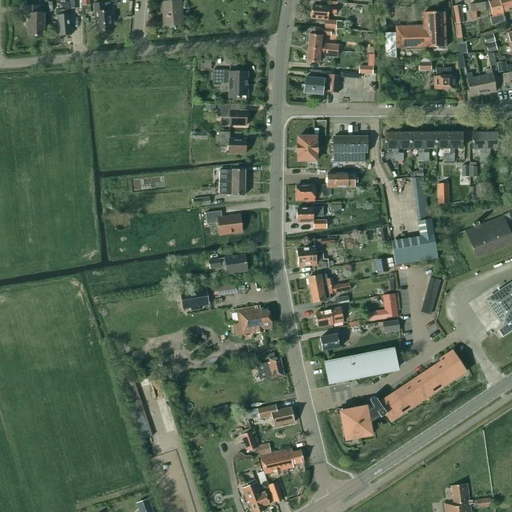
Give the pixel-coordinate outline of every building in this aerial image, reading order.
[(79,8),(78,0),(68,0),(69,8),(79,8)] [(162,3),(164,27),(182,25),(180,1),(178,2),(177,0),(163,0),(164,3),(162,3)] [(502,13),(511,9),(511,0),(494,0),(488,2),(485,3),(469,5),(471,13),(486,11),(486,9),(490,9),(492,18),(489,18),(492,27),(505,23),(502,13)] [(63,4),(64,6),(64,10),(56,11),(58,36),(71,35),(68,3),(63,4)] [(97,33),(112,31),(111,24),(113,24),(113,17),(111,17),(109,3),(103,4),(93,5),(94,13),(95,13),(97,33)] [(460,5),(453,7),(456,24),(459,23),(463,23),(460,5)] [(342,22),(336,22),(327,21),(328,14),(336,14),(336,8),(312,6),(310,19),(325,21),(324,29),(341,30),(342,22)] [(28,16),(28,37),(43,37),(43,14),(40,14),(40,7),(24,7),(24,16),(28,16)] [(385,28),(385,20),(390,20),(390,7),(380,8),(380,28),(385,28)] [(424,48),(445,47),(444,13),(422,13),(423,26),(396,27),(396,49),(424,48)] [(330,30),(314,28),(314,35),(329,36),(330,30)] [(495,42),(492,34),(483,37),(485,45),(495,42)] [(308,49),(338,52),(338,46),(320,44),(321,36),(309,35),(309,36),(307,36),(306,43),(308,43),(308,49)] [(375,38),(365,38),(365,47),(374,47),(375,38)] [(462,39),(457,40),(459,54),(467,54),(467,50),(463,50),(462,43),(462,39)] [(497,50),(495,43),(485,46),(487,53),(497,50)] [(337,57),(338,52),(308,49),(307,54),(306,55),(305,60),(306,61),(306,62),(318,63),(319,56),(337,57)] [(459,69),(465,68),(462,55),(456,56),(459,69)] [(488,57),(490,67),(496,65),(494,55),(488,57)] [(431,63),(418,63),(418,71),(431,71),(431,63)] [(505,64),(497,66),(498,73),(506,72),(505,64)] [(511,80),(511,65),(507,67),(508,74),(502,75),(504,87),(510,86),(509,81),(511,80)] [(455,90),(455,77),(450,77),(450,68),(436,68),(436,77),(434,77),(434,90),(455,90)] [(479,77),(483,95),(496,92),(491,69),(485,70),(486,76),(479,77)] [(246,99),(247,73),(240,73),(240,71),(213,70),(212,86),(219,86),(219,84),(229,84),(229,99),(246,99)] [(320,80),(305,78),(304,86),(302,86),(301,92),(304,92),(303,93),(322,95),(322,92),(337,93),(339,77),(338,77),(338,76),(336,75),(336,76),(332,76),(332,73),(330,73),(330,72),(321,72),(320,80)] [(483,95),(479,77),(472,79),(471,73),(465,74),(470,97),(483,95)] [(245,126),(246,111),(238,111),(230,111),(230,105),(217,104),(217,109),(217,117),(229,118),(229,126),(245,126)] [(245,154),(245,139),(229,139),(230,134),(230,133),(218,133),(218,146),(229,146),(228,154),(245,154)] [(461,133),(448,134),(448,149),(462,149),(461,133)] [(480,161),(485,161),(485,133),(472,134),(472,149),(480,149),(480,161)] [(485,133),(485,161),(490,161),(490,149),(497,149),(497,133),(485,133)] [(397,149),(398,149),(398,134),(384,134),(384,149),(392,149),(392,161),(398,161),(398,154),(397,154),(397,149)] [(398,149),(410,149),(410,134),(398,134),(398,149)] [(417,162),(423,162),(423,134),(410,134),(410,149),(417,149),(417,162)] [(429,149),(436,149),(435,134),(423,134),(423,162),(424,162),(424,165),(429,165),(429,149)] [(443,161),(448,161),(448,154),(448,149),(448,134),(435,134),(436,149),(443,149),(443,161)] [(315,137),(297,138),(297,145),(296,145),(296,154),(297,154),(297,162),(315,161),(315,154),(317,154),(317,145),(315,145),(315,137)] [(367,153),(367,137),(333,137),(333,153),(333,162),(364,162),(364,153),(367,153)] [(382,164),(390,178),(393,176),(386,162),(382,164)] [(219,183),(244,183),(245,171),(219,170),(219,183)] [(327,188),(328,188),(355,188),(354,174),(326,174),(327,186),(327,188)] [(244,196),(244,183),(219,183),(219,195),(231,196),(244,196)] [(447,185),(437,185),(438,205),(448,205),(447,185)] [(327,188),(327,186),(314,186),(300,186),(300,187),(295,187),(296,200),(306,200),(306,201),(314,201),(314,198),(317,198),(317,193),(322,193),(322,197),(328,197),(328,188),(327,188)] [(209,205),(209,198),(192,199),(193,207),(209,205)] [(296,209),(296,223),(313,223),(313,229),(326,229),(326,221),(313,221),(313,217),(323,217),(322,207),(312,208),(312,209),(296,209)] [(241,232),(239,216),(222,218),(221,211),(205,213),(206,225),(218,223),(219,235),(241,232)] [(511,212),(464,231),(475,259),(511,244),(511,242),(511,240),(506,228),(511,225),(511,212)] [(394,266),(436,259),(430,220),(416,222),(419,238),(390,243),(394,266)] [(323,260),(322,253),(315,253),(314,248),(296,249),(298,267),(316,265),(316,270),(328,269),(327,259),(323,260)] [(246,271),(244,256),(208,261),(210,269),(225,267),(227,274),(246,271)] [(386,258),(378,259),(380,273),(388,271),(387,268),(386,259),(386,258)] [(333,286),(332,279),(326,280),(325,275),(308,278),(310,290),(333,286)] [(393,278),(385,278),(385,291),(393,290),(393,278)] [(431,314),(440,281),(430,278),(420,311),(431,314)] [(333,286),(310,290),(312,303),(330,300),(329,295),(334,294),(334,293),(350,291),(348,283),(333,286)] [(504,326),(497,331),(502,338),(511,330),(511,284),(487,301),(504,326)] [(234,285),(217,287),(218,294),(218,295),(235,293),(234,285)] [(179,294),(181,308),(188,307),(189,311),(198,310),(197,306),(205,305),(203,291),(194,292),(195,294),(190,294),(190,292),(179,294)] [(385,311),(367,313),(368,321),(385,318),(397,317),(394,294),(383,296),(385,311)] [(336,298),(338,304),(348,302),(347,296),(336,298)] [(232,323),(235,336),(252,333),(252,334),(264,332),(263,329),(272,327),(268,308),(260,310),(259,306),(236,310),(238,322),(232,323)] [(324,311),(324,312),(314,314),(317,328),(332,325),(332,323),(343,321),(340,308),(324,311)] [(397,320),(381,323),(383,333),(399,331),(397,320)] [(338,341),(343,340),(342,334),(336,335),(319,338),(322,352),(339,348),(338,341)] [(325,364),(328,382),(353,377),(358,385),(372,376),(371,374),(396,369),(392,350),(325,364)] [(343,414),(340,415),(345,437),(348,437),(348,440),(371,435),(369,424),(369,423),(379,416),(380,418),(384,416),(385,415),(390,422),(398,417),(396,413),(400,411),(408,405),(412,402),(415,406),(429,396),(427,393),(431,390),(439,385),(444,382),(446,385),(460,375),(458,372),(463,369),(451,351),(439,360),(441,362),(442,365),(381,406),(379,403),(376,399),(376,398),(375,398),(374,397),(373,397),(372,397),(371,398),(370,398),(370,399),(370,400),(370,401),(370,402),(371,404),(374,407),(367,412),(366,407),(343,412),(343,414)] [(266,364),(256,366),(259,380),(264,378),(265,381),(284,377),(279,357),(274,358),(273,353),(268,355),(269,359),(268,359),(269,363),(266,364)] [(146,385),(144,381),(122,389),(123,392),(124,392),(141,440),(149,437),(132,389),(146,385)] [(291,408),(276,411),(275,405),(257,409),(259,419),(271,416),(274,427),(294,423),(291,408)] [(226,407),(218,409),(220,415),(228,413),(226,407)] [(258,418),(256,410),(244,412),(246,420),(258,418)] [(256,448),(250,429),(242,432),(240,432),(246,452),(256,448)] [(291,450),(260,457),(264,474),(293,468),(293,469),(300,467),(299,463),(303,462),(301,451),(292,453),(291,450)] [(266,482),(263,472),(256,474),(260,484),(266,482)] [(246,483),(247,487),(242,489),(247,503),(249,502),(252,511),(260,511),(264,511),(263,507),(266,506),(269,505),(265,493),(260,494),(256,483),(254,480),(246,483)] [(283,500),(276,483),(268,486),(274,503),(283,500)] [(453,501),(443,503),(444,511),(470,511),(469,503),(471,503),(471,500),(469,500),(466,483),(450,485),(453,501)] [(151,511),(148,499),(136,503),(139,511),(151,511)] [(489,499),(477,500),(478,509),(490,507),(489,499)]
